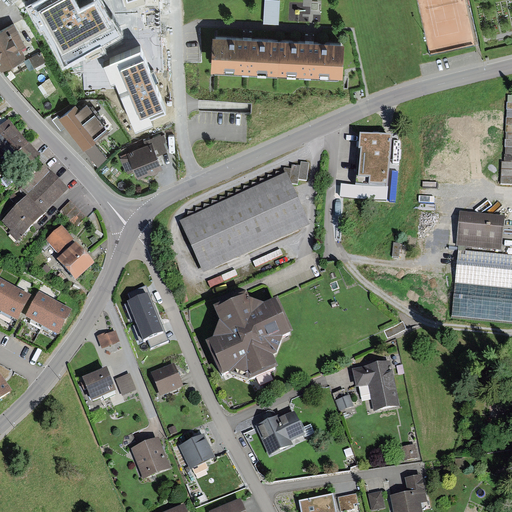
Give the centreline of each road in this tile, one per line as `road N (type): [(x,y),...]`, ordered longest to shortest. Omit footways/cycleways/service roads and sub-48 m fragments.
road 1 (unclassified): [(131,229),(170,195),(328,124),(415,90),(511,66)]
road 2 (residential): [(270,511),(131,229)]
road 3 (residential): [(0,426),(87,321),(131,229)]
road 4 (residential): [(131,229),(0,84)]
road 5 (track): [(329,235),(360,279),(429,323)]
